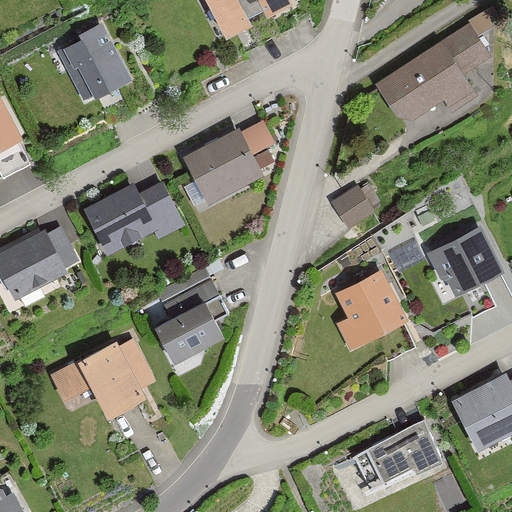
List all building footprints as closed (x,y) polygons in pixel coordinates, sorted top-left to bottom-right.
[(234,32),(246,53),(263,44),(247,13),(253,10),(248,0),(206,0),(226,36),(234,32)] [(248,0),(253,10),(263,5),(279,36),(296,27),(284,5),(292,1),(291,0),(248,0)] [(486,13),(473,22),(481,34),(494,25),(486,13)] [(102,21),(78,33),(81,38),(63,47),(73,67),(67,70),(82,99),(92,94),(93,97),(123,82),(131,78),(102,21)] [(468,25),(377,83),(398,116),(415,117),(470,82),(464,71),(488,56),(468,25)] [(123,82),(93,97),(107,124),(137,109),(123,82)] [(0,96),(0,148),(21,138),(0,96)] [(238,125),(182,154),(207,202),(263,173),(238,125)] [(35,163),(21,138),(0,148),(0,177),(1,180),(35,163)] [(132,181),(84,207),(108,253),(180,215),(160,179),(138,191),(132,181)] [(357,186),(334,201),(350,226),(374,212),(357,186)] [(430,212),(416,220),(422,229),(435,221),(430,212)] [(483,224),(428,253),(441,278),(445,276),(454,295),(459,292),(482,280),(505,268),(483,224)] [(0,249),(0,269),(14,298),(66,271),(64,267),(78,260),(71,246),(57,252),(45,227),(0,249)] [(349,317),(337,323),(350,347),(375,334),(407,318),(381,269),(336,292),(349,317)] [(169,315),(153,323),(173,361),(222,336),(215,322),(230,314),(211,277),(162,302),(169,315)] [(459,292),(472,316),(495,304),(482,280),(459,292)] [(420,344),(407,318),(375,334),(389,360),(420,344)] [(115,338),(50,373),(63,399),(91,384),(107,415),(144,396),(140,388),(155,380),(133,339),(119,346),(115,338)] [(507,372),(454,399),(479,448),(511,430),(511,378),(511,379),(507,372)] [(426,420),(354,455),(370,488),(413,467),(418,476),(446,462),(426,420)] [(0,511),(23,511),(13,491),(5,495),(1,486),(0,486),(0,511)]
